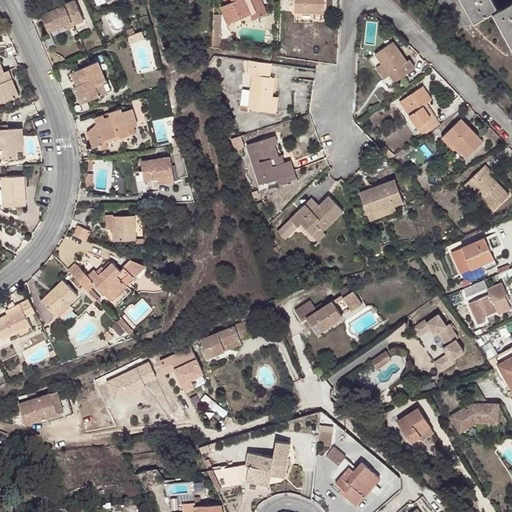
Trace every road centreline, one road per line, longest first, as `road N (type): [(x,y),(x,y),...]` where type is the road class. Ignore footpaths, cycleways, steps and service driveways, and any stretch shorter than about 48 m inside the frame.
road 1 (unknown): [(386,511),(411,481),(320,397),(213,435),(176,426),(84,436),(54,423)]
road 2 (residential): [(0,284),(51,230),(67,170),(60,123),(15,13)]
road 3 (residential): [(511,138),(376,0)]
road 4 (residential): [(359,158),(344,139),(349,0)]
road 5 (unknown): [(320,397),(392,338),(423,363),(430,388)]
